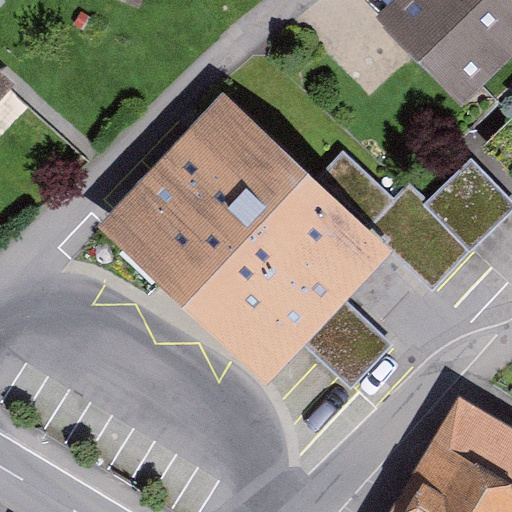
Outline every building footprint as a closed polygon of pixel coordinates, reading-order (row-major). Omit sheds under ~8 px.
[(511,59),(511,0),(412,0),(387,23),(462,105),(511,59)] [(229,108),(122,223),(274,364),(381,248),(229,108)] [(433,288),(472,247),(428,206),(409,187),(393,202),(343,154),(319,179),(433,288)] [(428,206),(472,247),(511,205),(511,202),(470,162),(428,206)] [(341,299),(302,341),(350,385),(389,344),(341,299)] [(511,511),(511,421),(474,399),(407,511),(511,511)]
